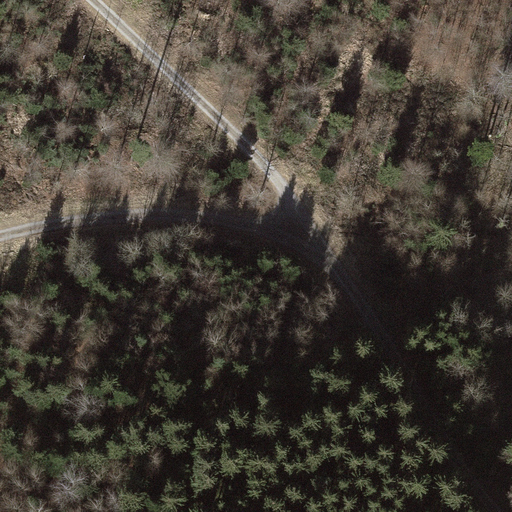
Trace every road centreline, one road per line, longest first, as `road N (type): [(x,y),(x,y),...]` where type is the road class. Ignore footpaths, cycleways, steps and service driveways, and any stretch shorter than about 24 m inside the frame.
road 1 (track): [(0,236),(174,213),(249,223),(314,251),(367,311),(466,478),(499,511)]
road 2 (track): [(314,251),(286,190),(96,0)]
